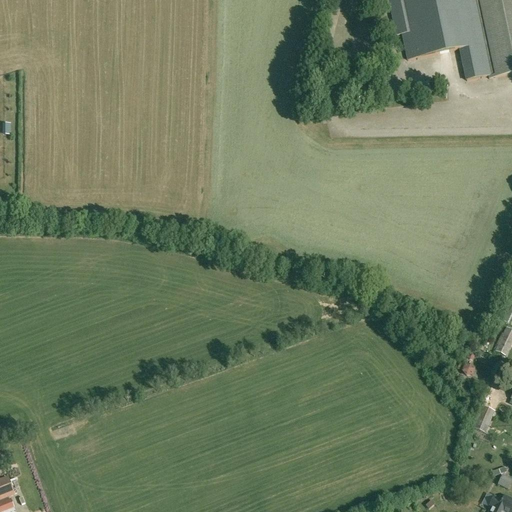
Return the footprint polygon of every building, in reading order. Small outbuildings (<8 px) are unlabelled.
[(425,58),(412,0),(388,0),(396,36),(402,35),(408,61),(425,58)] [(412,0),(425,58),(472,47),(462,0),(412,0)] [(462,0),(472,47),(460,50),(467,82),(488,77),(491,76),(475,0),(462,0)] [(511,0),(475,0),(491,76),(488,77),(489,79),(511,74),(511,0)] [(9,202),(0,204),(0,213),(12,210),(9,202)] [(510,324),(511,318),(511,313),(507,311),(502,321),(510,324)] [(511,345),(511,331),(506,329),(503,335),(502,334),(496,345),(498,346),(495,352),(506,358),(511,345)] [(473,429),(474,430),(485,435),(495,413),(482,407),(473,429)] [(502,477),(498,486),(508,490),(511,482),(502,477)] [(0,481),(0,500),(14,495),(8,479),(0,481)] [(489,511),(511,511),(511,503),(511,500),(502,495),(499,500),(494,498),(489,508),(491,509),(489,511)] [(0,511),(15,511),(10,499),(0,503),(0,511)]
